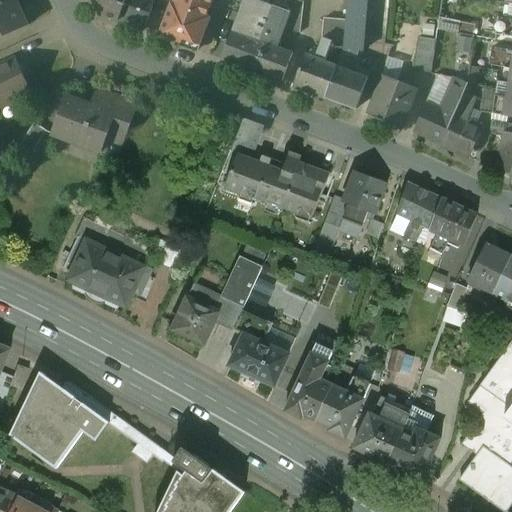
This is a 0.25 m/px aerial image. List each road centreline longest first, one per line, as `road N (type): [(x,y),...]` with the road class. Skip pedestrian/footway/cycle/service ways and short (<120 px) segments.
road 1 (residential): [(66,0),(94,41),(511,208)]
road 2 (secondary): [(394,511),(240,417),(0,287)]
road 3 (secondary): [(0,317),(348,511)]
